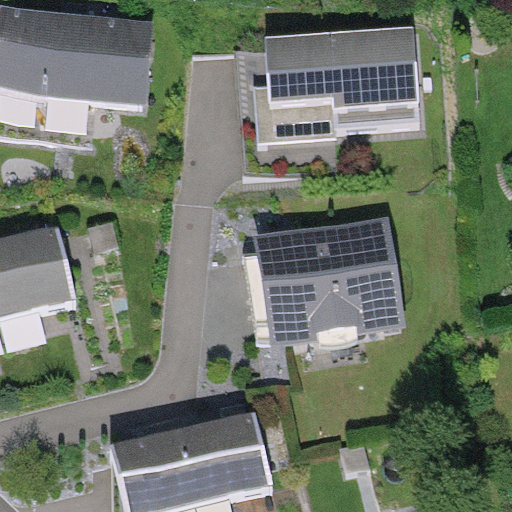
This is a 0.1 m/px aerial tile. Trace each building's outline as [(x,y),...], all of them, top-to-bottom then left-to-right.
[(165,33),(18,21),(12,100),(158,112),(165,33)] [(419,39),(236,57),(246,155),(429,136),(419,39)] [(388,221),(250,244),(269,353),(406,330),(388,221)] [(63,245),(0,258),(0,332),(79,315),(63,245)] [(269,427),(128,458),(140,511),(218,511),(284,498),(269,427)]
